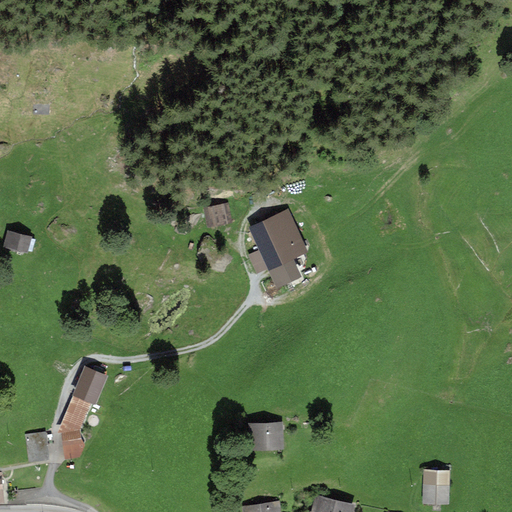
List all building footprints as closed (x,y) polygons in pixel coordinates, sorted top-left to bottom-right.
[(34,101),(33,112),(49,112),(49,102),(34,101)] [(206,207),(209,223),(223,220),(221,204),(206,207)] [(8,229),(5,241),(7,242),(26,247),(30,235),(8,229)] [(303,247),(297,234),(263,250),(277,281),(297,272),(288,254),(303,247)] [(201,245),(203,250),(212,246),(210,241),(201,245)] [(84,425),(79,425),(103,373),(88,367),(62,428),(66,456),(79,454),(85,443),(80,436),(79,431),(84,431),(84,425)] [(253,423),(253,442),(279,441),(278,422),(253,423)] [(26,432),(30,459),(47,456),(44,430),(26,432)] [(426,471),(425,498),(446,499),(447,472),(426,471)] [(277,511),(276,497),(257,500),(258,505),(246,507),(247,511),(277,511)] [(314,511),(347,511),(349,504),(337,501),(337,499),(328,497),(328,499),(319,497),(314,511)]
